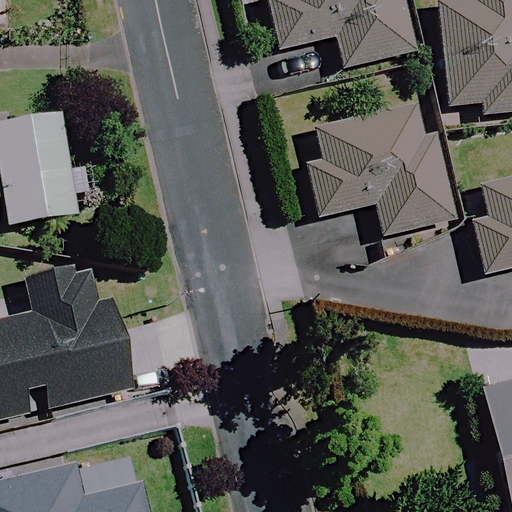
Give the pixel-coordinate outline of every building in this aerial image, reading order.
[(259,0),(271,57),(281,102),(368,83),(371,96),(402,90),(396,61),(404,59),(391,0),(259,0)] [(470,116),(471,123),(511,118),(511,9),(511,0),(459,0),(460,7),(427,11),(438,119),(470,116)] [(291,176),(305,227),(363,212),(372,245),(445,225),(415,111),(309,140),(316,169),(291,176)] [(66,118),(0,128),(0,129),(15,223),(81,213),(66,118)] [(511,184),(469,194),(475,225),(462,227),(474,281),(511,272),(511,184)] [(0,426),(118,400),(97,307),(89,308),(79,265),(16,280),(25,321),(0,326),(0,426)] [(511,511),(511,383),(468,394),(495,511),(511,511)] [(69,504),(62,474),(0,488),(0,511),(130,511),(126,491),(69,504)]
